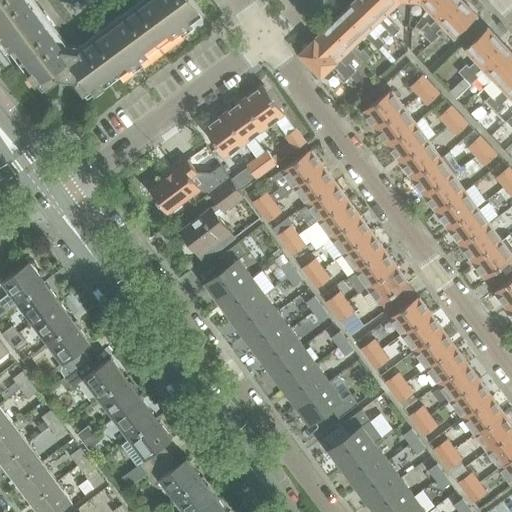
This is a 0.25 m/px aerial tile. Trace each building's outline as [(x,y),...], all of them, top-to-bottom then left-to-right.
[(96,93),(203,13),(193,0),(148,0),(80,51),(64,49),(26,0),(0,0),(0,37),(36,85),(41,81),(47,89),(58,81),(58,79),(76,81),(76,83),(84,94),(91,88),(96,93)] [(358,0),(355,0),(343,12),(365,36),(378,50),(385,43),(377,35),(384,28),(379,23),(358,0)] [(358,0),(379,23),(384,28),(392,37),(399,30),(392,22),(389,24),(384,19),(394,10),(385,0),(358,0)] [(385,0),(394,10),(402,2),(410,3),(409,0),(385,0)] [(409,0),(410,3),(420,3),(426,10),(436,0),(409,0)] [(463,3),(461,0),(436,0),(426,10),(420,20),(425,25),(419,30),(426,37),(463,3)] [(431,43),(440,35),(437,32),(443,27),(454,39),(477,17),(463,3),(426,37),(431,43)] [(357,56),(363,63),(370,57),(363,49),(360,51),(355,46),(365,36),(343,12),(328,26),(357,56)] [(355,70),(349,63),(357,56),(328,26),(314,39),(349,76),(350,75),(355,70)] [(467,64),(458,72),(464,77),(465,78),(502,43),(487,29),(464,51),(475,62),(469,67),(467,64)] [(299,53),(321,77),(334,66),(338,71),(336,73),(343,82),(344,81),(349,76),(314,39),(299,53)] [(475,73),(481,68),(492,80),(511,60),(511,54),(502,43),(465,78),(470,84),(478,76),(475,73)] [(493,93),(485,100),(492,108),(511,88),(511,60),(492,80),(502,90),(496,96),(493,93)] [(356,70),(351,76),(356,81),(358,83),(363,77),(356,70)] [(423,74),(410,86),(419,95),(431,83),(423,74)] [(349,76),(344,81),(350,87),(356,81),(351,76),(350,75),(349,76)] [(464,77),(450,90),(456,97),(470,84),(465,78),(464,77)] [(427,104),(440,92),(431,83),(419,95),(427,104)] [(263,85),(243,100),(265,128),(276,120),(287,136),(296,130),(284,114),(263,85)] [(503,102),(508,97),(511,100),(511,88),(492,108),(497,113),(506,105),(503,102)] [(391,90),(362,111),(374,128),(403,107),(391,90)] [(242,100),(224,114),(245,142),(257,158),(266,151),(254,136),(263,129),(265,128),(243,100),(242,100)] [(451,105),(439,117),(448,126),(460,115),(451,105)] [(374,128),(387,145),(416,124),(403,107),(374,128)] [(223,114),(205,128),(226,157),(244,143),(245,142),(224,114),(223,114)] [(457,136),(469,124),(460,115),(448,126),(457,136)] [(423,118),(416,124),(387,145),(399,162),(428,140),(435,135),(423,118)] [(287,136),(286,137),(296,150),(306,143),(296,130),(287,136)] [(480,136),(467,147),(476,156),(488,145),(480,136)] [(399,162),(411,178),(440,157),(428,140),(399,162)] [(485,165),(497,154),(488,145),(476,156),(485,165)] [(310,149),(282,170),(294,187),(323,166),(310,149)] [(266,151),(257,158),(267,171),(277,164),(267,150),(266,151)] [(448,152),(441,158),(440,157),(411,178),(423,195),(453,173),(460,168),(448,152)] [(257,158),(247,165),(249,168),(255,177),(257,179),(267,171),(257,158)] [(188,160),(150,188),(168,213),(172,210),(174,212),(182,205),(181,204),(201,189),(192,177),(197,172),(188,160)] [(197,172),(192,177),(201,189),(203,191),(212,191),(230,178),(220,165),(216,168),(210,172),(206,172),(197,172)] [(323,166),(294,187),(295,187),(307,204),(335,183),(323,167),(323,166)] [(511,171),(508,167),(497,178),(505,187),(511,180),(511,171)] [(423,195),(435,212),(465,190),(453,173),(423,195)] [(212,191),(209,194),(223,212),(244,197),(239,190),(232,181),(230,178),(212,191)] [(335,183),(307,204),(319,221),(347,200),(335,183)] [(472,185),(465,191),(465,190),(435,212),(447,228),(477,207),(484,201),(472,185)] [(265,192),(251,202),(259,213),(273,203),(265,192)] [(285,245),(284,246),(291,256),(292,255),(305,246),(304,245),(310,240),(316,249),(331,237),(359,216),(347,200),(319,221),(311,226),(310,224),(296,234),(298,236),(285,245)] [(267,223),(281,213),(273,203),(259,213),(267,223)] [(489,223),(477,207),(447,228),(460,245),(489,223)] [(234,238),(211,208),(180,231),(203,261),(234,238)] [(359,216),(331,237),(338,247),(333,250),(338,258),(343,254),(372,233),(371,233),(359,217),(359,216)] [(460,245),(472,261),(472,262),(501,240),(489,223),(460,245)] [(290,226),(276,236),(284,246),(285,245),(298,236),(296,234),(290,226)] [(338,258),(336,260),(347,275),(355,269),(356,271),(384,250),(372,233),(343,254),(338,258)] [(511,236),(510,233),(501,240),(472,262),(484,279),(500,267),(511,258),(511,236)] [(219,255),(227,266),(206,281),(220,299),(252,275),(239,258),(247,252),(238,241),(219,255)] [(384,250),(356,271),(368,287),(396,266),(384,250)] [(511,258),(500,267),(505,274),(511,269),(511,258)] [(314,259),(300,269),(308,280),(322,269),(314,259)] [(289,260),(281,266),(288,275),(296,270),(289,260)] [(29,261),(1,282),(9,293),(0,299),(0,314),(16,303),(17,303),(45,282),(29,261)] [(396,266),(368,287),(380,304),(409,284),(396,266)] [(315,289),(329,279),(322,269),(308,280),(315,289)] [(296,270),(288,275),(295,285),(302,280),(303,279),(296,270)] [(252,275),(220,299),(232,317),(265,293),(252,275)] [(511,277),(494,291),(506,308),(511,303),(511,277)] [(17,303),(32,324),(60,302),(45,282),(17,303)] [(265,293),(232,317),(245,334),(278,310),(265,293)] [(339,293),(325,302),(333,313),(346,303),(339,293)] [(313,311),(321,305),(314,296),(306,302),(313,311)] [(417,297),(390,317),(402,333),(402,334),(430,314),(430,313),(417,297)] [(32,324),(47,344),(76,323),(60,302),(32,324)] [(340,323),(354,313),(346,303),(333,313),(340,323)] [(321,305),(313,311),(320,321),(328,315),(321,305)] [(278,310),(245,334),(258,351),(291,327),(278,310)] [(430,314),(402,334),(414,350),(415,351),(442,330),(430,314)] [(82,349),(90,343),(76,323),(47,344),(61,363),(55,367),(64,378),(89,359),(82,349)] [(13,324),(1,333),(8,342),(20,333),(13,324)] [(291,327),(258,351),(271,369),(304,345),(291,327)] [(339,330),(332,336),(339,345),(347,339),(340,330),(339,330)] [(442,330),(415,351),(422,361),(416,365),(421,372),(427,367),(454,347),(442,330)] [(13,348),(25,339),(20,333),(8,342),(13,348)] [(347,339),(339,345),(346,355),(353,350),(354,349),(347,339)] [(373,339),(360,349),(367,359),(381,350),(373,339)] [(304,345),(271,369),(284,386),(316,362),(304,345)] [(427,367),(421,372),(424,376),(430,371),(439,384),(467,364),(454,347),(427,367)] [(374,369),(388,359),(381,350),(367,359),(374,369)] [(110,357),(96,368),(89,359),(64,378),(71,387),(84,377),(100,399),(127,379),(110,357)] [(316,362),(284,386),(297,403),(329,379),(316,362)] [(467,364),(439,384),(447,395),(444,398),(448,403),(451,401),(479,381),(467,364)] [(21,370),(12,377),(16,382),(21,388),(29,382),(21,370)] [(397,373),(384,382),(392,393),(405,383),(397,373)] [(100,399),(115,419),(141,399),(127,379),(100,399)] [(329,379),(297,403),(310,422),(331,406),(339,417),(358,402),(350,391),(342,397),(329,379)] [(451,401),(448,403),(451,408),(455,406),(464,418),(491,397),(479,381),(451,401)] [(16,382),(8,388),(8,389),(12,394),(21,388),(16,382)] [(28,398),(36,391),(29,382),(21,388),(28,398)] [(399,402),(412,393),(405,383),(392,393),(399,402)] [(491,397),(464,418),(476,434),(503,414),(491,397)] [(115,419),(129,438),(130,439),(157,420),(141,399),(115,419)] [(0,433),(13,423),(0,405),(0,433)] [(422,406),(409,416),(417,426),(430,416),(422,406)] [(343,422),(351,432),(330,448),(343,466),(376,442),(383,436),(370,418),(362,408),(362,407),(343,422)] [(50,409),(41,415),(50,426),(58,420),(50,409)] [(511,425),(503,414),(476,434),(488,450),(488,451),(511,433),(511,425)] [(424,436),(437,426),(430,416),(417,426),(424,436)] [(57,435),(65,429),(58,420),(50,426),(57,435)] [(164,445),(171,439),(157,420),(130,439),(129,438),(120,444),(135,464),(138,463),(146,474),(172,455),(164,445)] [(0,433),(0,461),(1,463),(28,442),(13,423),(0,433)] [(89,425),(77,434),(83,443),(96,433),(89,425)] [(410,429),(403,433),(410,443),(419,437),(411,428),(410,429)] [(89,450),(101,440),(96,433),(83,443),(89,450)] [(511,433),(488,451),(500,467),(500,468),(511,459),(511,433)] [(419,437),(410,443),(417,453),(424,448),(426,447),(419,437)] [(447,439),(433,449),(441,460),(455,450),(447,439)] [(1,463),(15,482),(42,462),(28,442),(1,463)] [(376,442),(343,466),(356,483),(389,459),(376,442)] [(79,448),(70,454),(78,465),(87,458),(79,448)] [(449,470),(462,460),(455,450),(441,460),(449,470)] [(186,458),(178,464),(172,455),(146,474),(154,484),(159,479),(175,501),(203,480),(186,458)] [(86,474),(94,468),(87,458),(78,465),(86,474)] [(389,459),(356,483),(369,501),(401,476),(389,459)] [(511,459),(500,468),(511,483),(511,459)] [(15,482),(16,482),(30,501),(57,481),(42,462),(15,482)] [(435,463),(426,469),(433,478),(442,472),(435,463)] [(471,471),(457,481),(466,493),(480,483),(471,471)] [(449,482),(442,472),(433,478),(440,488),(449,482)] [(401,476),(369,501),(376,511),(389,511),(414,494),(401,476)] [(175,501),(184,511),(202,511),(218,500),(203,480),(175,501)] [(38,511),(55,511),(71,501),(57,481),(30,501),(38,511)] [(473,502),(486,492),(480,483),(466,493),(473,502)] [(414,494),(389,511),(426,511),(427,511),(414,494)] [(461,498),(454,503),(460,511),(462,511),(469,507),(462,497),(461,498)] [(226,511),(218,500),(202,511),(226,511)]
